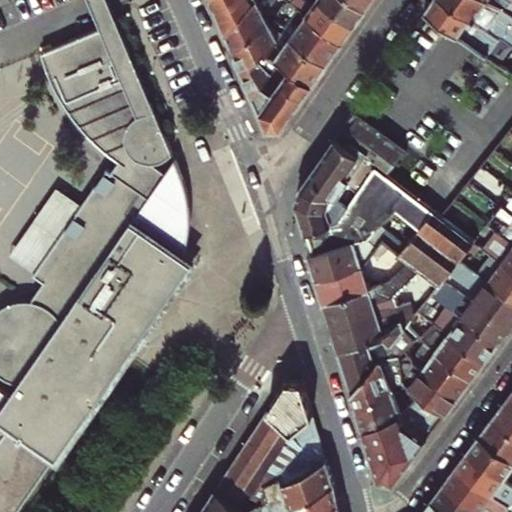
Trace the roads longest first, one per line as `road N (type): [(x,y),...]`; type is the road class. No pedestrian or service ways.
road 1 (residential): [(399,0),(262,197)]
road 2 (residential): [(155,511),(270,341),(299,322)]
road 3 (tertiary): [(180,0),(262,197)]
road 4 (residential): [(385,511),(511,353)]
road 5 (tertiary): [(299,322),(360,511)]
road 6 (tertiary): [(262,197),(299,322)]
